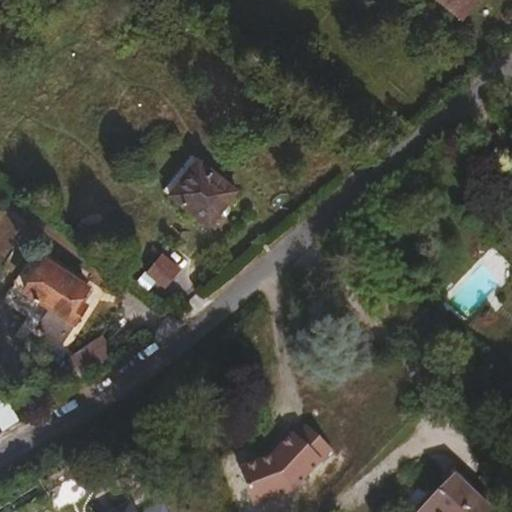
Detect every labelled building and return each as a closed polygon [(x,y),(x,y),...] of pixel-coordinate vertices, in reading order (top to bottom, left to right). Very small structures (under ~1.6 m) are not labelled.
[(435,0),(459,21),(477,0),(435,0)] [(208,228),(234,191),(222,182),(228,173),(201,151),(168,199),(208,228)] [(75,302),(76,298),(84,288),(72,280),(77,275),(40,250),(34,258),(23,265),(17,272),(18,282),(15,288),(44,308),(38,317),(63,334),(81,306),(75,302)] [(163,251),(141,272),(160,293),(183,271),(163,251)] [(464,323),(494,295),(473,272),(443,300),(464,323)] [(55,365),(63,351),(39,335),(31,349),(55,365)] [(95,337),(67,358),(83,378),(111,356),(95,337)] [(481,511),(504,511),(511,503),(511,502),(474,469),(454,494),(481,511)] [(481,511),(454,494),(438,511),(481,511)] [(141,511),(135,496),(96,511),(141,511)]
